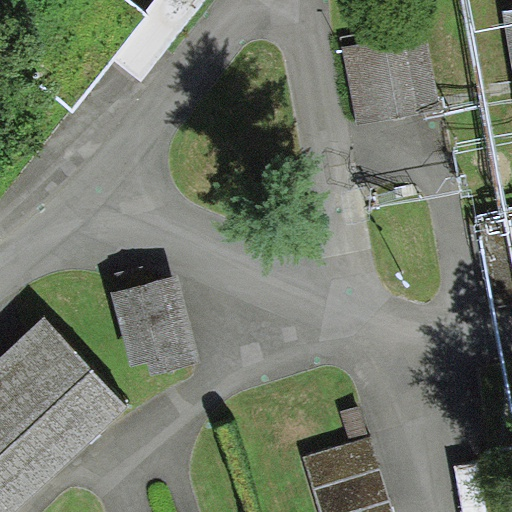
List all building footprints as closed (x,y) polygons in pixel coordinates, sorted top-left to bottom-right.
[(437,32),(352,45),(363,118),(448,106),(437,32)] [(314,131),(322,182),(368,174),(373,199),(465,184),(452,108),(314,131)] [(511,223),(490,224),(492,295),(511,294),(511,223)] [(181,277),(119,293),(137,360),(154,356),(158,372),(203,360),(181,277)] [(45,315),(0,359),(0,511),(18,511),(131,403),(45,315)] [(390,511),(365,434),(300,456),(318,511),(390,511)]
